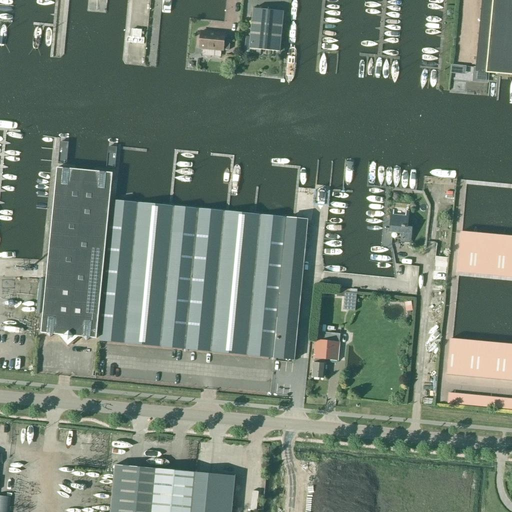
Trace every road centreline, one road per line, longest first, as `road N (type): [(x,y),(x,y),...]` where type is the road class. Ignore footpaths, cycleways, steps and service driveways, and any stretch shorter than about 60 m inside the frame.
road 1 (tertiary): [(307,425),(0,396)]
road 2 (tertiary): [(511,445),(307,425)]
